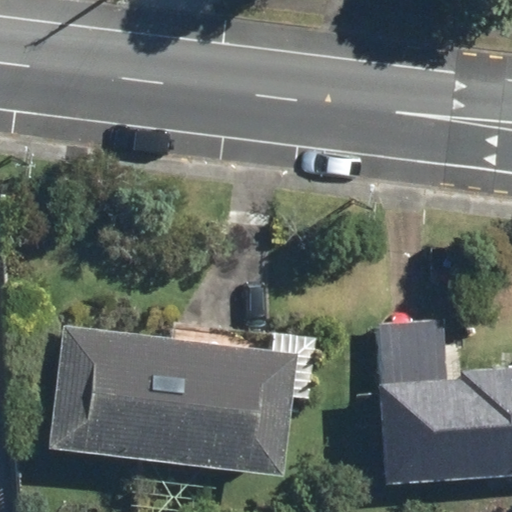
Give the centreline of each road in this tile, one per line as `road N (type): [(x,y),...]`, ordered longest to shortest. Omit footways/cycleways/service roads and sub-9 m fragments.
road 1 (residential): [(396,113),(0,63)]
road 2 (residential): [(511,153),(469,147),(396,113)]
